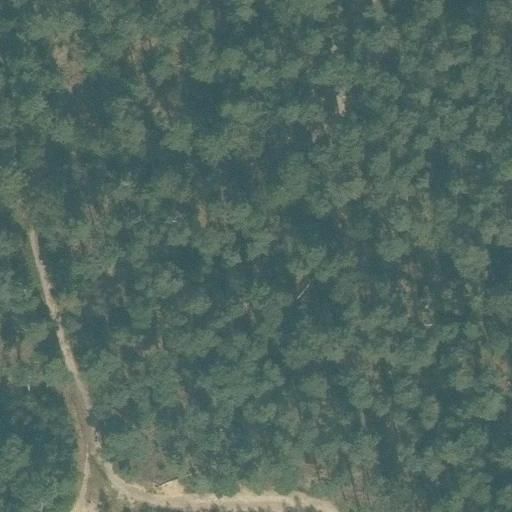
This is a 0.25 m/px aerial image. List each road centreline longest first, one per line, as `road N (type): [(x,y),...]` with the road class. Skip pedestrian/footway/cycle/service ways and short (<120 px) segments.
road 1 (track): [(0,76),(22,199),(88,451),(110,489),(290,503),(307,511)]
road 2 (track): [(232,163),(414,279),(511,300)]
road 3 (track): [(206,167),(282,155),(329,129),(337,88),(276,24)]
road 4 (track): [(0,209),(122,176),(206,167)]
